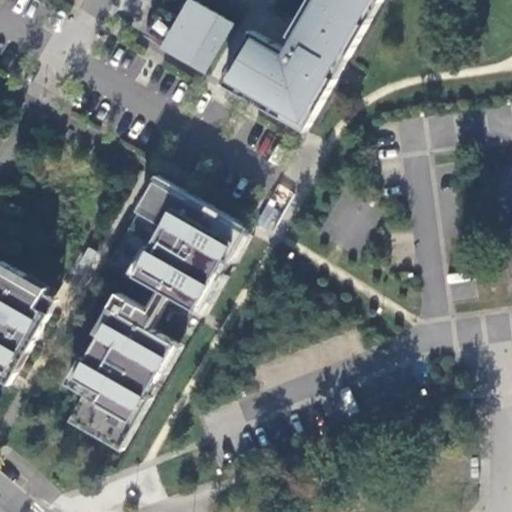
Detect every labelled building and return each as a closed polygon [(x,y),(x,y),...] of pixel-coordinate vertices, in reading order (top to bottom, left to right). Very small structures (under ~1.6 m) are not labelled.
[(196,0),(185,20),(159,6),(153,17),(145,31),(171,45),(168,49),(206,71),(235,21),(198,0),(196,0)] [(306,130),(380,0),(308,0),(290,33),(300,40),(297,45),(294,51),(253,28),(223,82),(306,130)] [(244,229),(158,179),(136,217),(112,259),(198,308),(244,229)] [(0,364),(16,374),(35,342),(52,313),(39,305),(50,286),(0,257),(0,364)] [(120,445),(179,342),(137,318),(145,304),(121,290),(113,305),(118,308),(74,385),(94,396),(79,422),(120,445)]
